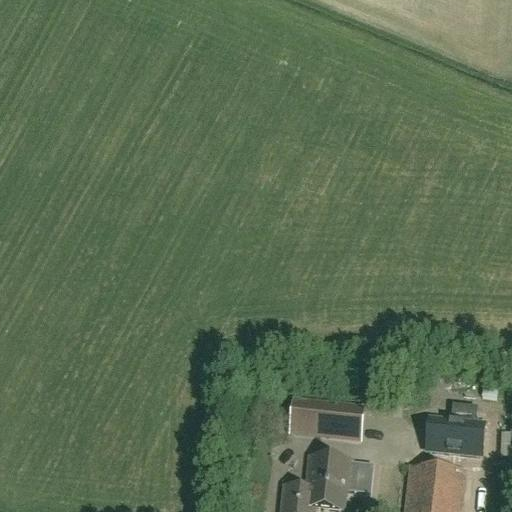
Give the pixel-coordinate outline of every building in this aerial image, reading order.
[(364,412),(295,405),(291,437),(361,444),(364,412)] [(419,421),(440,421),(440,409),(419,408),(419,421)] [(452,426),(432,424),(429,456),(480,461),(484,429),(476,428),(452,426)] [(493,473),(483,473),(482,511),(510,511),(510,471),(511,470),(511,448),(493,448),(493,473)] [(348,498),(352,467),(311,462),(308,493),(285,491),(283,511),(343,511),(345,497),(348,498)] [(456,511),(456,467),(422,467),(423,497),(396,497),(396,511),(456,511)]
